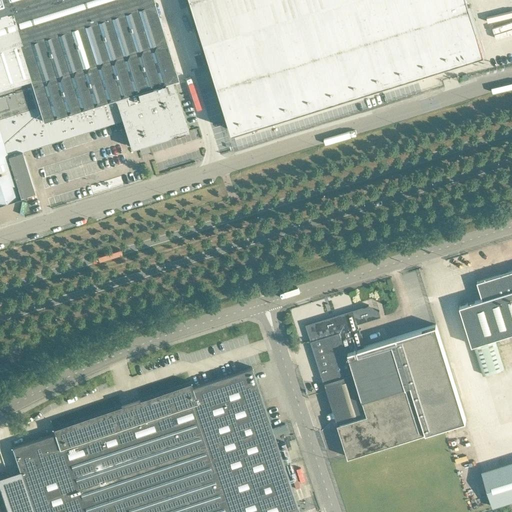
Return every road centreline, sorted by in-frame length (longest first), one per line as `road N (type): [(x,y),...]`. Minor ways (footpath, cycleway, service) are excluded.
road 1 (tertiary): [(511,132),(0,290)]
road 2 (tertiary): [(0,318),(511,162)]
road 3 (unclassified): [(0,236),(511,81)]
road 4 (unclassified): [(0,413),(116,356),(264,304)]
road 5 (unclassified): [(264,304),(511,227)]
road 6 (unclassified): [(333,511),(264,304)]
